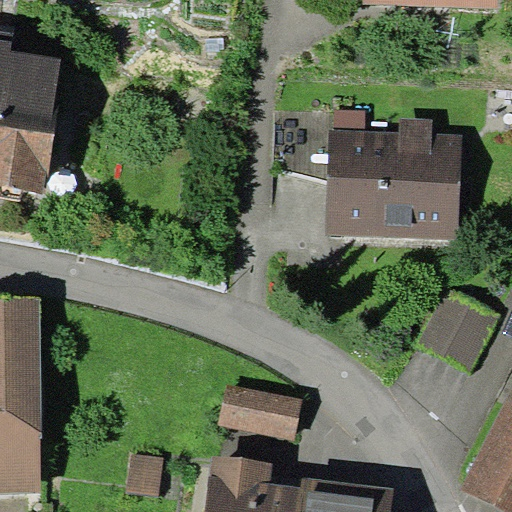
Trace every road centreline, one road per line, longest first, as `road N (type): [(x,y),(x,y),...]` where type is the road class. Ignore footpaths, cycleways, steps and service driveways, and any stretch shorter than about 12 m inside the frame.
road 1 (residential): [(435,511),(371,422),(259,337),(0,264)]
road 2 (unknown): [(420,491),(511,335)]
